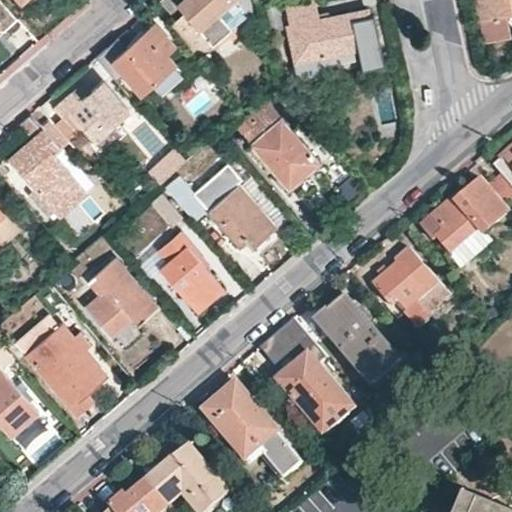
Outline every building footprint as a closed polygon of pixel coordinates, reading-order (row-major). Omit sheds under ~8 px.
[(184,12),(168,25),(196,57),(213,41),(214,43),(234,26),(219,9),(228,0),(182,0),(177,5),(184,12)] [(511,0),(474,0),(479,19),(481,19),(485,39),(509,35),(505,13),(511,11),(511,0)] [(314,2),(283,9),(298,74),(328,67),(325,53),(371,42),(363,10),(318,20),(314,2)] [(277,4),(264,7),(269,30),(283,27),(277,4)] [(153,22),(112,58),(141,92),(153,82),(161,91),(183,71),(167,52),(174,46),(153,22)] [(233,69),(220,81),(242,106),(254,95),(233,69)] [(71,92),(55,107),(61,115),(68,110),(92,138),(127,107),(102,79),(78,100),(71,92)] [(259,103),(244,117),(259,134),(248,143),(287,188),(318,160),(285,123),(291,117),(276,100),(265,110),(259,103)] [(53,148),(59,143),(41,123),(31,133),(34,136),(9,158),(59,214),(88,189),(57,154),(53,148)] [(63,148),(59,143),(53,148),(57,154),(63,148)] [(173,148),(146,170),(158,184),(185,162),(173,148)] [(467,185),(434,214),(446,228),(438,235),(453,252),(480,227),(486,233),(511,210),(483,178),(470,189),(467,185)] [(243,189),(213,216),(238,246),(245,239),(251,247),(275,226),(243,189)] [(159,192),(148,202),(169,225),(180,216),(159,192)] [(0,240),(16,227),(0,208),(0,240)] [(182,231),(151,258),(197,309),(224,285),(201,260),(203,256),(182,231)] [(438,278),(412,247),(396,260),(399,262),(375,284),(391,302),(397,297),(405,306),(402,308),(415,323),(429,312),(426,309),(416,297),(438,278)] [(114,257),(88,279),(101,294),(86,307),(110,335),(133,317),(138,323),(157,307),(114,257)] [(416,297),(426,309),(449,290),(438,278),(416,297)] [(346,295),(319,319),(373,383),(401,359),(346,295)] [(83,347),(75,336),(68,328),(32,360),(77,412),(93,398),(87,390),(106,373),(83,347)] [(79,332),(75,336),(83,347),(88,343),(79,332)] [(311,350),(279,379),(326,433),(357,405),(311,350)] [(0,362),(0,422),(17,443),(46,416),(0,362)] [(239,382),(208,409),(248,455),(261,443),(263,445),(279,430),(239,382)] [(151,478),(173,504),(186,493),(202,511),(209,511),(234,491),(193,442),(151,478)] [(164,511),(173,504),(151,478),(131,496),(127,491),(113,503),(115,506),(108,511),(164,511)] [(511,511),(511,505),(466,486),(454,511),(511,511)] [(234,491),(209,511),(225,511),(240,499),(234,491)]
